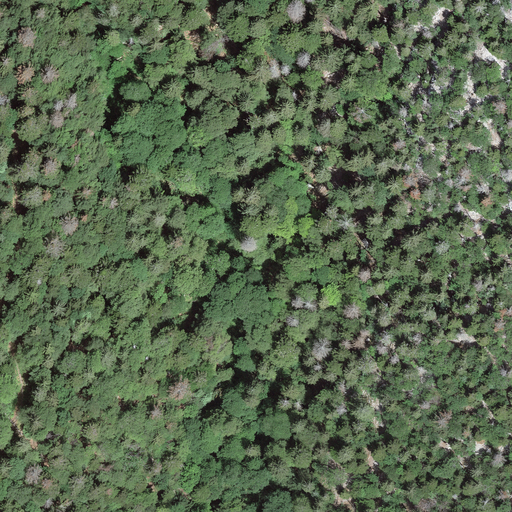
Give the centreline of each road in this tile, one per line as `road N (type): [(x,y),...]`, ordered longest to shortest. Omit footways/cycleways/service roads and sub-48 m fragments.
road 1 (track): [(0,85),(16,125),(18,244),(0,305)]
road 2 (track): [(0,320),(20,393),(0,443)]
